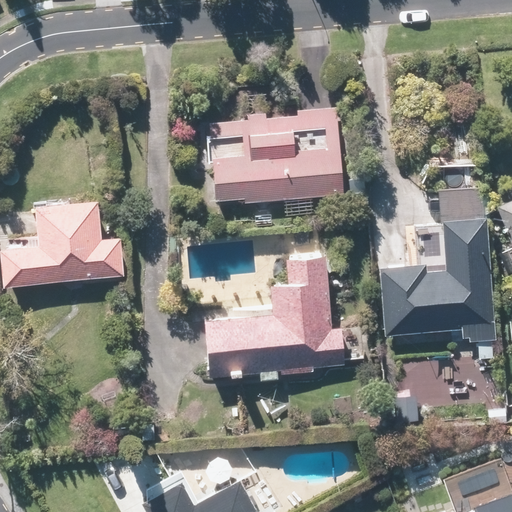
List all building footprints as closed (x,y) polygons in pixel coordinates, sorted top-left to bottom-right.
[(244,194),(244,200),(342,194),(336,106),(295,109),(295,115),(267,116),(267,111),(244,113),(245,118),(208,120),(211,163),(214,162),(217,196),(244,194)] [(1,242),(5,283),(124,272),(121,233),(102,235),(99,196),(35,202),(39,239),(1,242)] [(511,196),(497,202),(511,238),(511,196)] [(379,263),(385,332),(493,323),(484,213),(443,217),(446,257),(379,263)] [(206,312),(209,372),(260,369),(261,376),(281,375),(281,369),(344,366),(342,321),(332,322),(328,250),(286,253),(287,276),(273,276),(275,308),(206,312)] [(181,475),(142,497),(150,511),(262,511),(241,473),(194,499),(181,475)] [(511,511),(511,495),(464,511),(511,511)]
